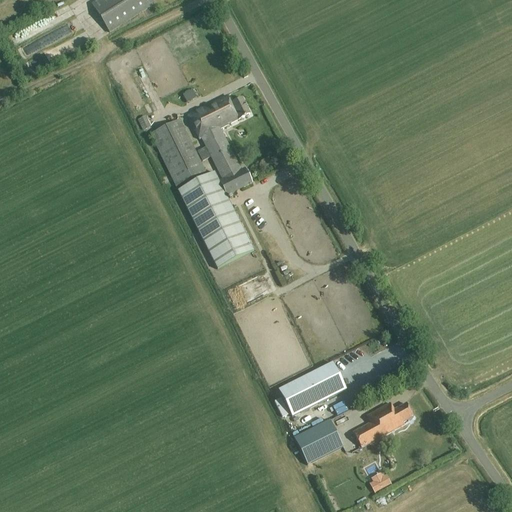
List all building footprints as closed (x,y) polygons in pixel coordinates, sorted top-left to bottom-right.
[(155,4),(152,0),(100,0),(92,5),(110,33),(155,4)] [(17,44),(22,54),(51,39),(48,34),(51,32),(48,28),(17,44)] [(19,74),(73,50),(67,37),(13,61),(19,74)] [(183,103),(179,93),(168,98),(172,107),(183,103)] [(254,254),(226,198),(252,185),(245,170),(241,172),(220,130),(250,115),(242,99),(231,104),(227,97),(187,117),(198,139),(200,138),(205,148),(197,153),(202,163),(210,159),(222,181),(219,183),(214,173),(206,177),(178,121),(149,136),(217,272),(254,254)] [(124,121),(129,131),(139,126),(134,116),(124,121)] [(145,117),(137,121),(143,132),(151,128),(145,117)] [(272,271),(263,275),(265,281),(275,276),(272,271)] [(275,280),(267,282),(270,288),(277,285),(275,280)] [(221,296),(214,299),(220,311),(228,307),(221,296)] [(331,364),(278,392),(291,418),(345,391),(331,364)] [(413,418),(406,405),(394,411),(390,404),(366,418),(370,424),(352,434),(361,450),(404,426),(403,424),(413,418)] [(329,422),(294,440),(307,466),(343,448),(329,422)] [(375,495),(391,486),(385,476),(369,485),(375,495)] [(468,497),(457,480),(452,483),(458,494),(452,498),(456,505),(468,497)]
